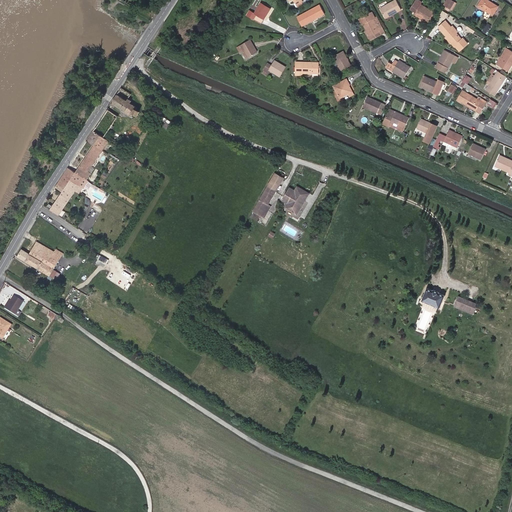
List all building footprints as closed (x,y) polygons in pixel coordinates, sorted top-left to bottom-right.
[(401,9),(396,0),(394,0),(380,8),(386,18),(401,9)] [(454,1),(451,0),(446,0),(444,4),(450,8),(454,1)] [(498,6),(488,0),(482,0),(479,5),(493,15),(498,6)] [(415,14),(427,22),(432,24),(438,14),(434,12),(415,1),(410,9),(415,12),(415,14)] [(271,8),(261,3),(255,13),(250,10),(247,15),(254,20),(254,19),(262,23),(271,8)] [(320,4),(297,16),(302,25),(325,13),(320,4)] [(380,32),(381,34),(385,31),(382,25),(378,27),(373,18),(375,17),(372,12),(361,18),(363,23),(368,33),(371,37),(380,32)] [(375,17),(373,18),(378,27),(382,25),(377,16),(375,17)] [(447,36),(452,42),(455,45),(456,45),(460,49),(467,43),(463,39),(462,40),(446,21),(439,27),(447,36)] [(370,40),(381,34),(380,32),(371,37),(368,33),(366,34),(370,40)] [(257,51),(250,39),(240,44),(248,57),(257,51)] [(248,57),(240,44),(237,47),(240,52),(242,51),(246,58),(248,57)] [(507,52),(499,65),(508,71),(511,64),(511,50),(506,47),(504,51),(507,52)] [(351,64),(343,50),(334,56),(342,70),(351,64)] [(451,62),(455,55),(446,50),(436,67),(446,72),(451,62)] [(286,66),(275,60),(273,63),(268,61),(264,68),(269,70),(269,69),(280,76),(286,66)] [(387,67),(404,78),(411,67),(399,60),(398,61),(396,66),(393,64),(390,62),(387,67)] [(319,62),(296,61),(296,74),(302,75),(302,73),(318,73),(319,62)] [(507,76),(498,71),(487,90),(495,95),(507,76)] [(424,75),(420,86),(440,94),(445,82),(439,79),(438,82),(424,75)] [(471,78),(466,75),(462,81),(468,84),(471,78)] [(350,84),(347,79),(334,85),(340,98),(348,93),(350,96),(354,94),(349,85),(350,84)] [(122,88),(112,102),(138,119),(140,117),(141,116),(139,114),(140,111),(139,111),(140,108),(131,102),(135,96),(122,88)] [(477,99),(463,90),(457,100),(461,103),(462,101),(480,113),(486,104),(477,99)] [(385,104),(368,96),(363,106),(381,114),(385,104)] [(491,98),(488,104),(494,108),(498,102),(491,98)] [(108,109),(93,131),(104,138),(111,127),(112,128),(114,126),(112,125),(118,116),(108,109)] [(395,112),(390,110),(384,123),(389,126),(390,122),(400,127),(399,130),(403,132),(409,117),(395,111),(395,112)] [(171,122),(162,116),(160,119),(165,123),(163,126),(168,130),(171,125),(169,124),(171,122)] [(437,126),(421,118),(417,128),(428,133),(425,140),(429,143),(437,126)] [(463,135),(450,129),(447,134),(444,141),(457,147),(463,135)] [(103,150),(109,141),(104,138),(93,131),(87,140),(94,145),(103,150)] [(131,133),(126,131),(122,137),(128,140),(131,133)] [(444,141),(447,134),(441,131),(434,147),(439,149),(440,147),(439,146),(441,139),(444,141)] [(486,149),(473,143),(469,153),(482,159),(486,149)] [(103,150),(94,145),(76,172),(87,179),(91,172),(89,170),(91,167),(103,150)] [(511,166),(511,165),(511,159),(500,155),(495,165),(509,172),(509,173),(511,174),(511,166)] [(69,167),(58,183),(63,186),(64,185),(66,186),(70,181),(72,183),(73,181),(79,185),(77,188),(81,190),(83,187),(82,187),(87,179),(76,172),(69,167)] [(274,173),(270,180),(280,185),(283,178),(274,173)] [(270,180),(267,185),(276,191),(280,185),(270,180)] [(63,186),(58,183),(56,187),(63,192),(55,204),(59,206),(58,207),(62,210),(76,190),(80,192),(81,190),(77,188),(79,185),(73,181),(72,183),(70,181),(66,186),(64,185),(63,186)] [(267,185),(253,211),(262,217),(268,206),(276,191),(267,185)] [(297,215),(309,192),(297,185),(295,190),(290,187),(282,201),(287,204),(284,207),(297,215)] [(59,206),(55,204),(53,207),(50,204),(48,207),(51,209),(51,210),(58,215),(62,210),(58,207),(59,206)] [(270,207),(268,206),(262,217),(264,218),(270,207)] [(55,251),(37,241),(31,251),(25,248),(24,250),(23,249),(18,256),(53,277),(57,271),(54,269),(63,253),(56,249),(55,251)] [(428,290),(423,301),(425,302),(439,308),(440,308),(445,296),(439,294),(439,293),(435,291),(434,292),(428,290)] [(15,315),(22,304),(13,298),(10,304),(6,310),(15,315)] [(477,304),(464,298),(461,305),(456,303),(454,307),(473,315),(477,304)] [(439,308),(425,302),(423,306),(437,311),(439,308)] [(419,316),(414,330),(424,333),(432,312),(424,309),(423,314),(422,313),(421,317),(419,316)] [(55,317),(50,314),(47,318),(51,320),(49,323),(49,324),(50,325),(53,320),(54,319),(55,317)] [(0,319),(0,338),(2,340),(8,330),(9,331),(11,327),(0,319)]
